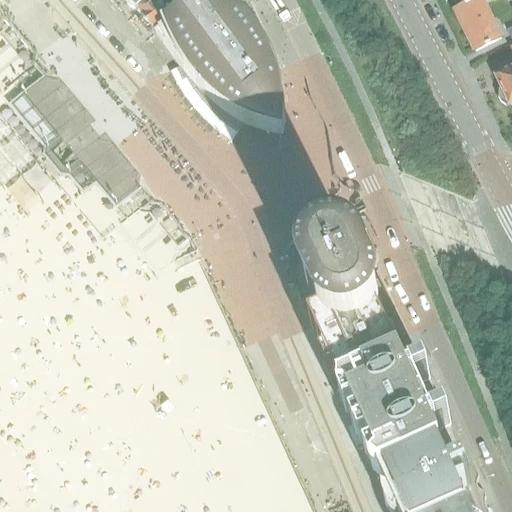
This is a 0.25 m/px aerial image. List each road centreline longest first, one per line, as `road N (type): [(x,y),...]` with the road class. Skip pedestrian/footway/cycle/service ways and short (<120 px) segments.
road 1 (residential): [(59,0),(238,204),(362,511)]
road 2 (residential): [(506,511),(377,201),(277,0)]
road 3 (tertiary): [(496,179),(400,0)]
